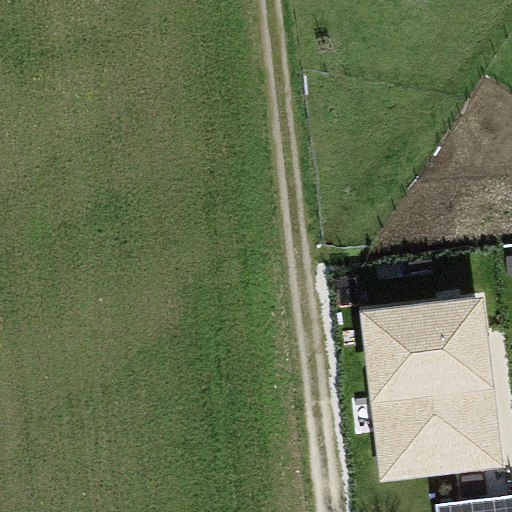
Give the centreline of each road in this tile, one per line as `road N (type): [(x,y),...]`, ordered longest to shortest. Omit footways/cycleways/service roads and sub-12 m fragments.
road 1 (track): [(259,0),(302,276)]
road 2 (residential): [(302,276),(336,511)]
